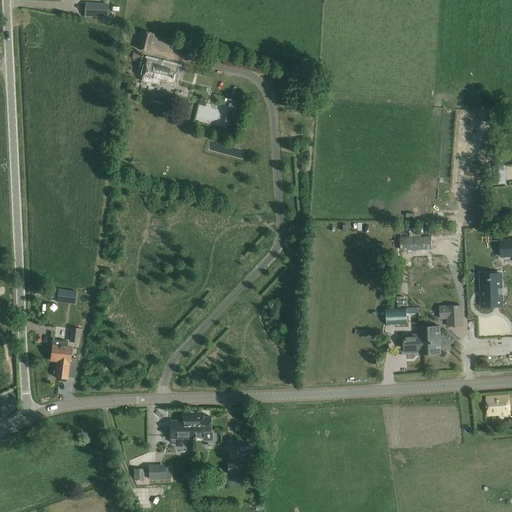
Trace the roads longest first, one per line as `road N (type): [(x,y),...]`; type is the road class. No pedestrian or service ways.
road 1 (tertiary): [(26,419),(83,402),(511,382)]
road 2 (unclassified): [(26,419),(4,0)]
